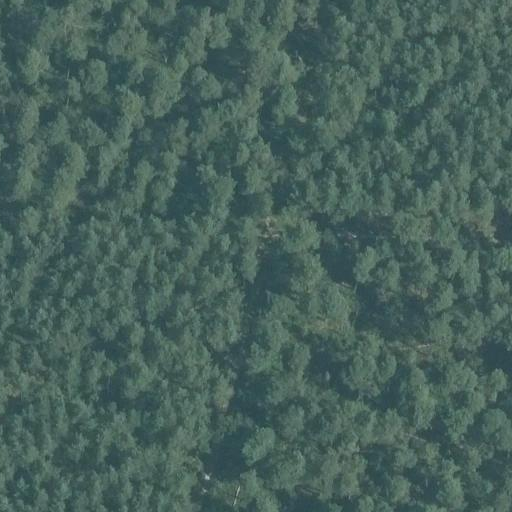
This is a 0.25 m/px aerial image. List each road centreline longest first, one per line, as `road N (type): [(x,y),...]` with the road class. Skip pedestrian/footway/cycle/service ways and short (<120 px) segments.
road 1 (track): [(272,234),(199,511)]
road 2 (track): [(0,226),(272,234)]
road 3 (track): [(336,0),(272,234)]
road 4 (track): [(272,234),(511,241)]
